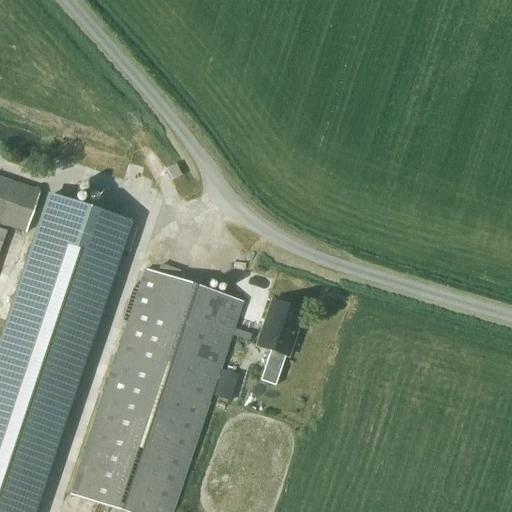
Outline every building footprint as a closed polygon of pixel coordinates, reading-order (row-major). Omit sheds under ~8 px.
[(0,224),(26,233),(40,192),(0,179),(0,224)] [(47,194),(0,332),(0,511),(33,511),(131,222),(47,194)] [(7,232),(0,229),(0,259),(7,262),(15,238),(6,234),(7,232)] [(173,511),(243,303),(144,270),(69,495),(119,511),(173,511)] [(271,301),(256,346),(287,357),(302,312),(271,301)]
